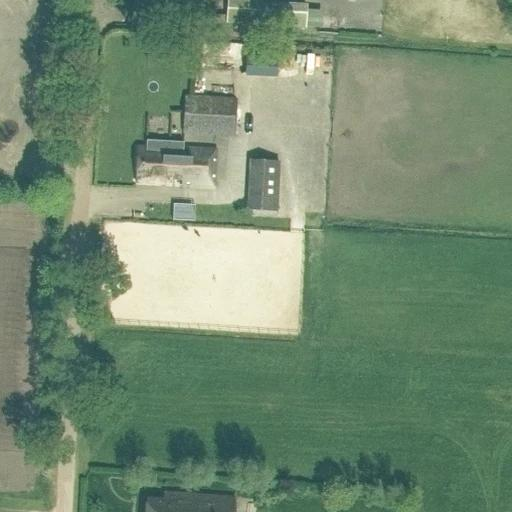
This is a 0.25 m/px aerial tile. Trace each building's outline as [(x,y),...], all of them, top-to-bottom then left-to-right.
[(238,33),(238,25),(304,29),(305,5),(247,2),(246,0),(225,0),(224,18),(189,17),(188,30),(238,33)] [(307,20),(322,20),(322,1),(307,1),(307,20)] [(276,76),(278,47),(200,42),(199,73),(276,76)] [(234,138),(236,100),(184,97),(181,135),(234,138)] [(138,149),(136,184),(170,186),(171,180),(183,180),(183,188),(214,189),(216,151),(160,149),(160,144),(148,143),(148,149),(138,149)] [(280,163),(256,162),(253,211),(278,212),(280,163)] [(228,511),(230,499),(163,493),(163,501),(146,500),(144,511),(228,511)]
